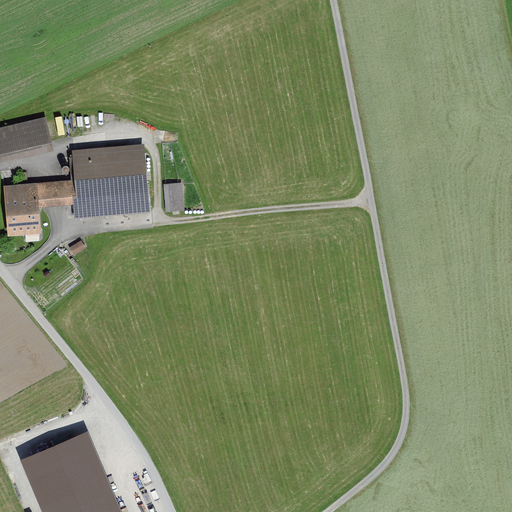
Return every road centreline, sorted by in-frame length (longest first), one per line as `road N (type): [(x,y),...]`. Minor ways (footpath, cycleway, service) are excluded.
road 1 (track): [(327,511),(389,461),(406,429),(407,392),(331,0)]
road 2 (track): [(7,278),(63,235),(372,201)]
road 3 (residential): [(0,270),(110,403),(174,511)]
